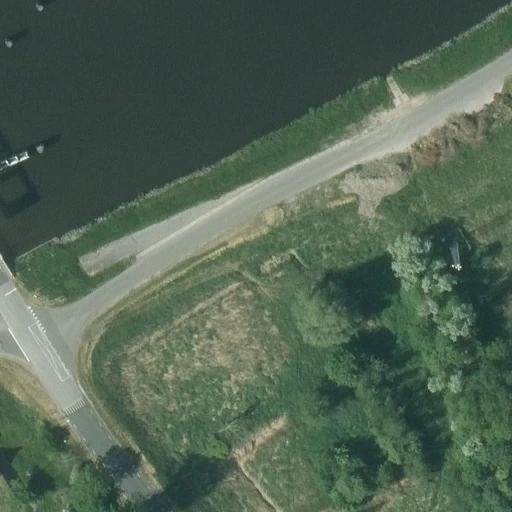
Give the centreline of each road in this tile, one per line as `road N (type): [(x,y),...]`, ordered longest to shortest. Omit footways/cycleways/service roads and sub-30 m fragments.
road 1 (unclassified): [(511,63),(361,152),(273,190),(73,318),(28,332)]
road 2 (secondary): [(153,511),(28,332)]
